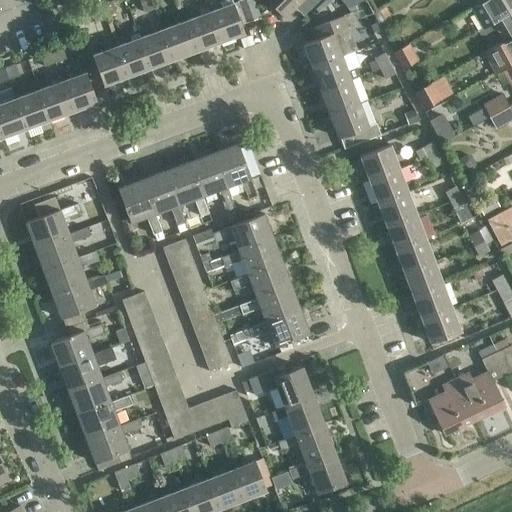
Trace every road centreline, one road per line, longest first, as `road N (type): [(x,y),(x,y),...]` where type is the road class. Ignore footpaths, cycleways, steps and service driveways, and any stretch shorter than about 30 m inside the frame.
road 1 (residential): [(423,492),(282,121),(267,105),(231,102),(0,188)]
road 2 (residential): [(0,376),(65,511)]
